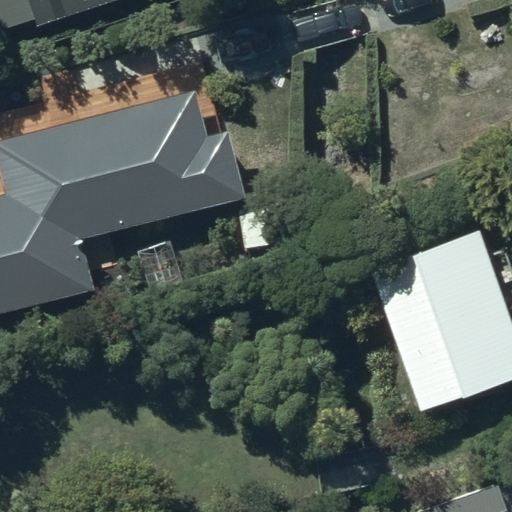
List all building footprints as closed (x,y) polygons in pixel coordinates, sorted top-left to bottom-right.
[(0,0),(0,38),(108,0),(0,0)] [(198,93),(0,139),(0,174),(6,194),(0,195),(0,311),(91,289),(78,242),(242,198),(226,133),(209,138),(198,93)] [(294,200),(239,207),(244,247),(299,240),(294,200)] [(511,329),(475,229),(366,269),(418,413),(511,378),(511,329)] [(506,511),(498,484),(419,511),(506,511)]
